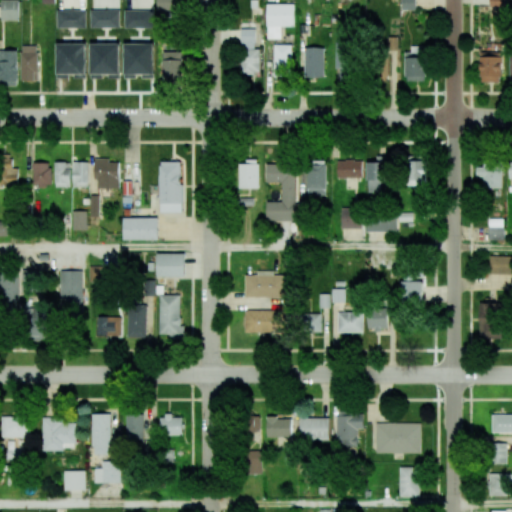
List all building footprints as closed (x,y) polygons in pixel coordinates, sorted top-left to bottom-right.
[(0,0),(1,20),(19,20),(18,0),(0,0)] [(169,8),(167,0),(155,0),(156,9),(169,8)] [(401,0),(401,10),(415,10),(415,0),(401,0)] [(505,0),(489,0),(489,8),(505,9),(505,0)] [(295,26),(294,4),(267,4),(267,38),(280,38),(280,26),(295,26)] [(86,10),(57,10),(57,28),(86,28),(86,10)] [(120,27),(120,10),(91,10),(91,27),(120,27)] [(125,28),(153,28),(153,10),(124,10),(125,28)] [(242,73),(259,74),(260,49),(255,49),(255,28),(240,28),(240,43),(242,43),(242,73)] [(353,81),(352,42),(335,42),(336,81),(353,81)] [(86,78),(86,44),(57,43),(57,77),(75,77),(75,78),(86,78)] [(91,77),(108,77),(108,78),(120,78),(120,43),(90,44),(91,77)] [(153,74),(154,44),(125,43),(124,78),(136,78),(136,74),(153,74)] [(273,77),(292,77),(292,44),(274,44),(273,77)] [(38,80),(38,45),(21,46),(22,81),(38,80)] [(305,78),(325,77),(324,47),(304,47),(305,78)] [(0,85),(17,86),(18,50),(0,49),(0,85)] [(181,79),(181,51),(163,51),(162,79),(181,79)] [(480,82),(501,82),(501,51),(480,52),(480,82)] [(425,81),(424,52),(404,52),(405,81),(425,81)] [(0,183),(18,184),(18,168),(11,168),(12,154),(0,154),(0,183)] [(119,162),(109,162),(109,158),(95,158),(95,189),(119,188),(119,162)] [(307,195),(325,195),(325,161),(307,160),(307,195)] [(337,178),(362,178),(362,160),(337,160),(337,178)] [(425,160),(408,161),(408,186),(426,185),(425,160)] [(73,186),(88,186),(88,162),(73,161),(73,186)] [(182,212),(181,161),(159,162),(160,212),(182,212)] [(51,162),(33,163),(33,186),(51,186),(51,162)] [(70,186),(70,162),(54,162),(55,186),(70,186)] [(367,192),(388,193),(389,163),(368,162),(367,192)] [(239,188),(258,188),(258,164),(239,164),(239,188)] [(266,221),(296,221),(296,165),(266,165),(266,182),(281,182),(281,201),(266,201),(266,221)] [(502,188),(503,166),(476,165),(476,176),(483,177),(482,187),(502,188)] [(341,228),(361,228),(361,207),(341,208),(341,228)] [(87,230),(87,211),(73,210),(73,229),(87,230)] [(158,240),(158,218),(123,218),(123,239),(158,240)] [(488,240),(504,240),(504,218),(489,218),(488,240)] [(366,232),(397,231),(397,219),(366,219),(366,232)] [(184,253),(157,253),(157,276),(184,277),(184,253)] [(511,255),(490,256),(489,273),(511,273),(511,255)] [(89,266),(90,283),(103,282),(103,266),(89,266)] [(22,291),(38,291),(37,269),(21,270),(22,291)] [(83,270),(60,270),(61,306),(83,306),(83,270)] [(244,296),(285,297),(286,275),(245,274),(244,296)] [(422,302),(422,275),(402,275),(402,302),(422,302)] [(0,308),(19,309),(20,277),(0,276),(0,308)] [(182,295),(160,294),(160,334),(169,334),(169,338),(181,338),(182,295)] [(479,338),(501,338),(502,303),(480,302),(479,338)] [(146,337),(147,305),(128,304),(127,337),(146,337)] [(368,329),(387,329),(387,309),(368,308),(368,329)] [(245,333),(284,332),(283,309),(245,310),(245,333)] [(44,312),(32,312),(32,336),(45,336),(44,312)] [(363,332),(363,312),(337,312),(337,332),(363,332)] [(322,331),(322,313),(300,313),(301,332),(322,331)] [(121,317),(97,316),(97,335),(120,335),(121,317)] [(336,445),(357,446),(358,428),(363,428),(364,412),(337,412),(336,445)] [(109,413),(92,413),(93,455),(110,454),(109,413)] [(143,413),(125,413),(126,443),(144,442),(143,413)] [(511,431),(511,414),(492,414),(492,432),(511,431)] [(260,440),(259,415),(245,416),(246,440),(260,440)] [(0,437),(31,437),(31,416),(0,416),(0,437)] [(183,416),(160,416),(160,435),(183,435),(183,416)] [(266,438),(291,437),(291,417),(266,418),(266,438)] [(328,417),(300,417),(300,440),(328,440),(328,417)] [(43,450),(65,450),(65,446),(76,446),(76,418),(42,419),(43,450)] [(375,452),(421,453),(421,423),(376,422),(375,452)] [(506,463),(507,443),(491,443),(490,463),(506,463)] [(261,473),(261,451),(246,451),(246,474),(261,473)] [(94,468),(94,483),(120,482),(120,461),(102,461),(102,468),(94,468)] [(399,497),(419,497),(420,467),(400,466),(399,497)] [(65,490),(86,490),(85,470),(64,471),(65,490)] [(507,495),(507,473),(488,473),(488,495),(507,495)]
